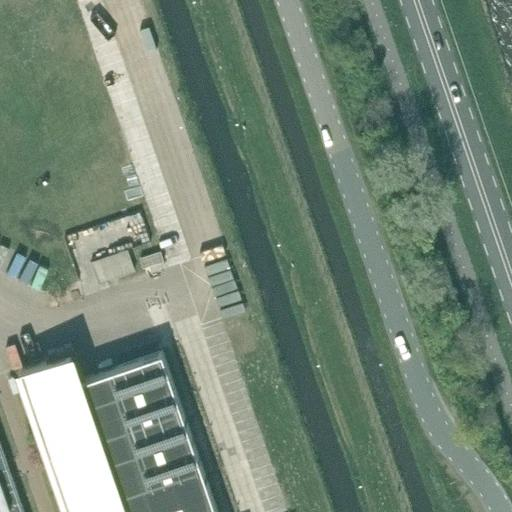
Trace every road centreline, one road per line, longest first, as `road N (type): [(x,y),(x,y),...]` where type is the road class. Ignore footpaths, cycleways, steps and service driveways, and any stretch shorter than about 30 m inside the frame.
road 1 (unclassified): [(501,511),(425,402),(286,0)]
road 2 (primary): [(511,279),(416,0)]
